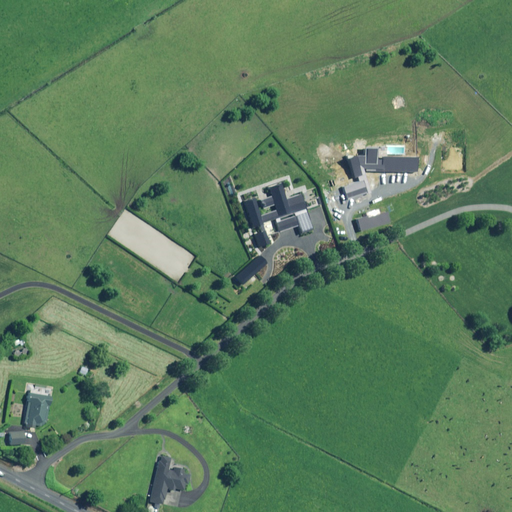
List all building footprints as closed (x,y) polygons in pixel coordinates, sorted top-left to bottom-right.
[(251,198),(242,201),(251,227),(260,224),(260,223),(273,219),(273,220),(292,213),(299,233),(311,229),(305,212),(302,213),(299,204),(302,203),(299,195),(291,198),(292,202),(285,204),(277,183),(267,187),(275,211),(257,217),(251,198)] [(266,242),(262,231),(253,234),(256,245),(266,242)] [(336,247),(334,243),(323,247),(325,251),(336,247)] [(266,263),(258,255),(234,277),(242,286),(258,271),(266,263)] [(19,351),(17,350),(16,350),(15,350),(14,350),(13,350),(13,351),(12,351),(11,352),(11,353),(10,354),(10,355),(10,356),(10,357),(11,358),(11,359),(12,359),(13,360),(14,360),(15,361),(16,361),(17,361),(17,360),(18,360),(19,359),(20,359),(20,358),(21,359),(22,359),(23,359),(23,360),(24,360),(25,359),(26,359),(27,359),(28,358),(28,357),(29,356),(29,355),(29,354),(29,353),(29,352),(28,351),(28,350),(27,350),(26,349),(25,349),(24,349),(23,349),(22,349),(21,349),(21,350),(20,350),(19,351)] [(86,369),(80,367),(78,373),(83,375),(86,369)] [(39,427),(45,422),(49,396),(26,393),(22,424),(39,427)] [(21,445),(20,432),(6,433),(7,445),(21,445)] [(166,470),(166,467),(168,458),(158,456),(147,502),(161,506),(165,490),(172,491),(172,489),(181,491),(183,484),(185,485),(187,475),(181,473),(182,471),(170,468),(169,470),(166,470)]
